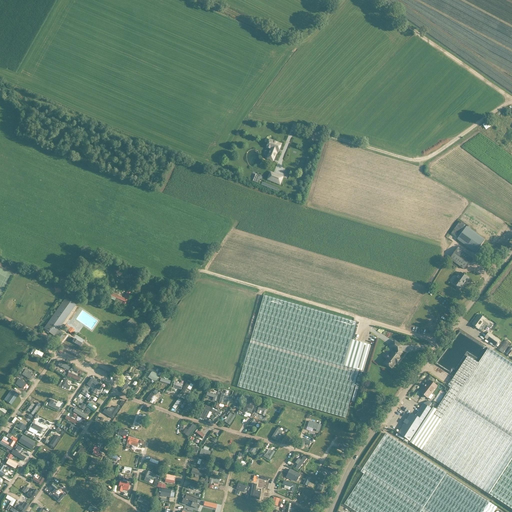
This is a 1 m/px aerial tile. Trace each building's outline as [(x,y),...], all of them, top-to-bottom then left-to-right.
[(485,126),(488,131),(494,127),(490,122),(485,126)] [(267,148),(271,149),(268,156),(271,157),(272,158),(272,157),(274,158),(277,152),(278,152),(281,144),(270,140),(267,148)] [(272,181),(280,185),(283,178),(274,174),(271,172),(268,180),(272,181)] [(262,182),(261,185),(278,191),(278,189),(262,182)] [(460,221),(451,234),(456,237),(465,225),(460,221)] [(485,240),(481,237),(467,227),(457,240),(472,250),(476,253),(485,240)] [(472,258),(468,255),(458,248),(450,259),(460,266),(464,269),(472,258)] [(469,278),(465,275),(460,272),(452,284),(460,289),(465,282),(466,282),(469,278)] [(126,306),(132,293),(132,291),(128,289),(124,298),(106,291),(103,296),(122,304),(122,305),(126,306)] [(363,371),(367,358),(371,345),(351,340),(356,323),(264,296),(237,387),(345,418),(359,370),(363,371)] [(56,339),(60,342),(64,337),(60,334),(62,332),(59,329),(75,305),(65,298),(44,329),(57,338),(56,339)] [(99,300),(94,298),(91,305),(96,307),(99,300)] [(142,301),(138,298),(135,305),(131,303),(129,307),(138,311),(142,301)] [(142,322),(140,320),(135,315),(132,318),(137,323),(140,326),(142,322)] [(476,327),(477,328),(479,330),(483,324),(487,327),(490,322),(479,315),(476,320),(473,325),(472,324),(476,327)] [(137,327),(131,320),(126,324),(132,331),(137,327)] [(148,333),(153,327),(148,323),(146,326),(143,330),(148,333)] [(488,333),(485,339),(495,346),(499,341),(488,333)] [(80,347),(82,344),(81,343),(76,340),(77,340),(74,338),(72,342),(80,347)] [(503,354),(511,343),(510,343),(506,340),(500,348),(499,347),(497,349),(503,354)] [(395,341),(394,342),(391,346),(391,347),(392,347),(395,349),(395,351),(394,353),(393,352),(390,357),(391,357),(389,360),(388,359),(385,363),(392,368),(396,363),(396,364),(397,363),(398,362),(400,359),(399,358),(400,357),(399,357),(402,353),(401,346),(395,341)] [(511,363),(488,348),(478,363),(468,356),(448,387),(450,388),(436,410),(432,407),(431,409),(429,408),(424,404),(416,416),(411,413),(398,434),(410,441),(410,443),(413,445),(511,509),(511,363)] [(40,352),(38,351),(36,357),(43,360),(45,352),(41,350),(40,352)] [(71,371),(73,366),(62,362),(60,367),(71,371)] [(32,380),(34,377),(31,376),(32,372),(27,369),(24,376),(32,380)] [(441,375),(449,379),(451,375),(443,371),(441,375)] [(52,378),(62,383),(65,377),(55,372),(52,378)] [(158,383),(161,377),(154,372),(150,379),(158,383)] [(95,385),(98,387),(101,384),(94,378),(88,385),(92,388),(95,385)] [(17,386),(24,389),(27,383),(20,380),(17,386)] [(428,398),(437,386),(429,380),(427,384),(428,384),(426,386),(425,387),(420,393),(428,398)] [(73,387),(69,385),(70,382),(67,381),(63,387),(70,391),(73,387)] [(188,382),(183,395),(187,396),(192,384),(188,382)] [(100,387),(97,395),(101,397),(105,390),(100,387)] [(43,392),(41,394),(45,396),(44,399),(49,402),(52,395),(43,392)] [(219,394),(208,393),(208,398),(215,398),(215,402),(219,402),(219,394)] [(153,394),(148,400),(154,403),(158,397),(153,394)] [(227,398),(228,394),(223,394),(221,405),(230,406),(230,404),(233,404),(234,399),(227,398)] [(236,400),(234,408),(242,410),(246,398),(246,399),(247,396),(240,394),(238,401),(236,400)] [(57,407),(59,403),(53,400),(50,407),(60,412),(62,409),(57,407)] [(179,400),(174,410),(178,412),(183,402),(179,400)] [(128,403),(123,411),(128,415),(134,406),(128,403)] [(250,411),(255,411),(256,405),(246,404),(245,413),(250,413),(250,411)] [(96,413),(98,410),(91,405),(89,408),(96,413)] [(207,406),(201,419),(213,424),(219,411),(207,406)] [(50,416),(52,414),(56,416),(57,412),(45,407),(44,410),(46,412),(45,414),(50,416)] [(106,414),(115,419),(121,409),(117,407),(116,410),(110,407),(106,414)] [(259,414),(268,416),(270,410),(260,408),(259,414)] [(90,416),(77,409),(75,413),(88,420),(90,416)] [(231,426),(237,418),(232,414),(226,423),(231,426)] [(139,425),(142,427),(148,417),(145,415),(139,425)] [(45,426),(48,421),(38,416),(35,421),(45,426)] [(69,416),(67,420),(84,429),(88,422),(85,420),(83,424),(69,416)] [(251,429),(255,430),(255,427),(258,428),(260,423),(253,422),(251,429)] [(311,422),(309,429),(321,432),(323,425),(311,422)] [(33,423),(27,435),(36,439),(38,435),(42,437),(46,429),(33,423)] [(104,426),(98,423),(93,433),(99,436),(104,426)] [(191,431),(188,430),(185,434),(194,439),(200,429),(194,425),(191,431)] [(72,426),(71,431),(75,432),(74,435),(79,436),(81,428),(72,426)] [(263,436),(269,428),(266,426),(260,434),(263,436)] [(327,427),(325,435),(336,438),(338,430),(327,427)] [(282,437),(284,432),(279,429),(274,439),(277,440),(279,436),(282,437)] [(294,441),(297,442),(299,437),(296,436),(297,432),(292,430),(287,443),(292,445),(294,441)] [(52,441),(57,433),(54,431),(49,439),(52,441)] [(386,434),(361,472),(364,474),(344,505),(355,511),(494,511),(497,508),(446,474),(446,473),(386,434)] [(58,436),(52,446),(56,449),(62,438),(58,436)] [(67,436),(64,441),(72,446),(74,443),(69,440),(70,438),(67,436)] [(83,439),(89,445),(92,441),(86,436),(83,439)] [(138,440),(129,437),(126,443),(130,444),(130,445),(137,447),(138,444),(137,444),(138,440)] [(305,439),(301,449),(304,450),(306,444),(312,446),(313,443),(305,439)] [(2,446),(14,450),(17,442),(13,441),(12,444),(4,441),(2,446)] [(339,450),(350,454),(352,449),(342,444),(339,450)] [(212,453),(203,449),(201,456),(211,460),(217,446),(215,445),(212,453)] [(251,452),(256,455),(261,448),(256,445),(251,452)] [(0,452),(6,455),(8,450),(0,446),(0,452)] [(74,456),(80,460),(88,450),(82,446),(74,456)] [(28,459),(20,454),(24,449),(20,447),(17,452),(15,451),(13,454),(26,463),(28,459)] [(97,447),(94,456),(102,459),(105,450),(97,447)] [(270,450),(266,459),(273,461),(276,452),(270,450)] [(238,467),(247,469),(248,463),(243,462),(244,454),(240,453),(238,467)] [(300,459),(297,464),(299,466),(297,469),(301,471),(309,459),(306,457),(303,461),(300,459)] [(52,459),(48,465),(51,466),(49,469),(53,471),(58,463),(52,459)] [(8,466),(18,470),(20,464),(10,460),(8,466)] [(202,461),(201,471),(209,473),(211,462),(202,461)] [(229,475),(231,466),(224,465),(222,474),(229,475)] [(333,474),(332,478),(337,480),(340,472),(330,468),(329,472),(333,474)] [(193,476),(204,479),(206,474),(195,470),(193,476)] [(296,483),(300,474),(292,470),(288,479),(296,483)] [(155,485),(157,486),(161,477),(150,472),(146,482),(155,485)] [(246,483),(249,484),(252,474),(245,472),(243,478),(247,479),(246,483)] [(37,475),(36,478),(40,480),(39,482),(44,485),(47,478),(37,475)] [(177,485),(178,477),(168,476),(167,484),(177,485)] [(213,488),(213,485),(222,485),(222,479),(212,478),(211,488),(213,488)] [(130,483),(123,482),(123,479),(121,479),(120,481),(117,491),(122,492),(123,490),(128,491),(130,483)] [(296,493),(298,485),(285,482),(283,490),(296,493)] [(51,489),(56,494),(60,490),(55,485),(51,489)] [(236,495),(240,496),(242,492),(247,493),(249,488),(240,485),(236,495)] [(262,500),(263,492),(258,492),(258,485),(254,485),(253,500),(262,500)] [(31,492),(28,497),(34,501),(40,492),(36,490),(34,494),(31,492)] [(78,498),(83,502),(88,494),(83,491),(78,498)] [(61,503),(67,498),(63,493),(57,498),(61,503)] [(12,502),(8,510),(11,511),(13,507),(14,507),(18,501),(9,496),(7,500),(12,502)] [(142,497),(140,501),(151,505),(153,502),(142,497)] [(26,502),(23,507),(21,506),(19,510),(22,511),(25,511),(30,505),(26,502)]
